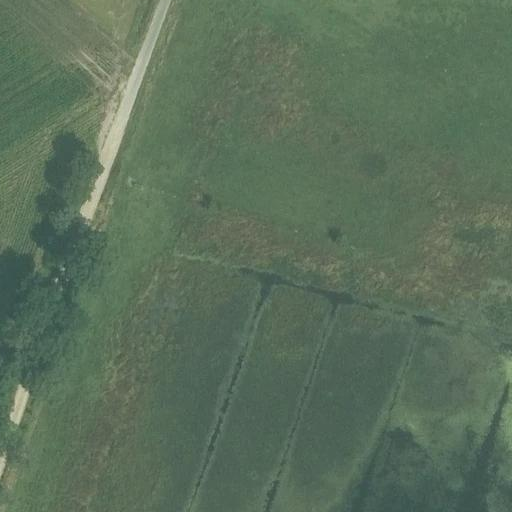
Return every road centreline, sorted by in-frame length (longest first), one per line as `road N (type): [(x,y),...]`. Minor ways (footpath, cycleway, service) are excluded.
road 1 (track): [(109,133),(0,437)]
road 2 (unclassified): [(160,0),(109,133)]
